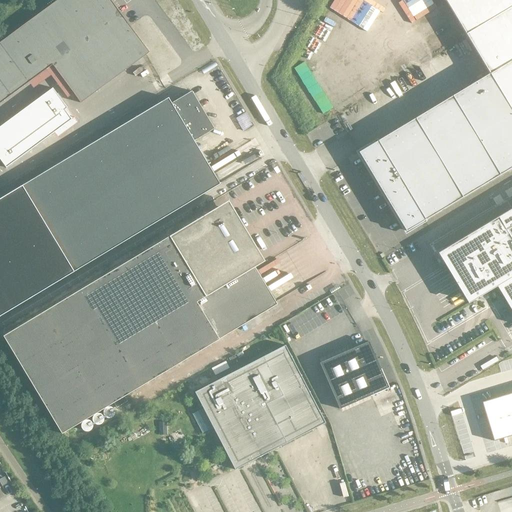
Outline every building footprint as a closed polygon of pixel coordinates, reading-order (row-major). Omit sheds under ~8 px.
[(56,0),(0,42),(0,102),(39,74),(31,64),(40,58),(47,68),(52,65),(59,74),(62,72),(65,76),(62,78),(80,103),(149,52),(110,0),(56,0)] [(376,138),(355,151),(405,234),(426,221),(425,219),(511,166),(511,0),(445,0),(490,73),(377,140),(376,138)] [(51,88),(0,126),(0,160),(5,168),(70,120),(63,110),(66,108),(51,88)] [(0,198),(0,315),(220,184),(194,141),(214,129),(191,91),(171,103),(168,98),(0,198)] [(228,201),(218,207),(3,336),(61,433),(277,304),(254,267),(264,261),(228,201)] [(511,208),(437,253),(442,261),(444,260),(466,296),(467,296),(470,302),(481,295),(482,295),(485,293),(486,293),(485,293),(496,286),(511,312),(511,208)] [(319,363),(339,409),(388,387),(368,341),(319,363)] [(325,423),(285,345),(249,364),(194,392),(203,408),(192,414),(202,433),(213,428),(235,470),(261,456),(325,423)] [(511,394),(511,393),(502,396),(507,415),(511,413),(511,394)] [(502,396),(492,399),(498,418),(507,415),(502,396)] [(492,399),(481,402),(487,421),(498,418),(492,399)] [(511,430),(507,415),(498,418),(503,438),(511,435),(511,430)] [(498,418),(487,421),(493,441),(503,438),(498,418)]
